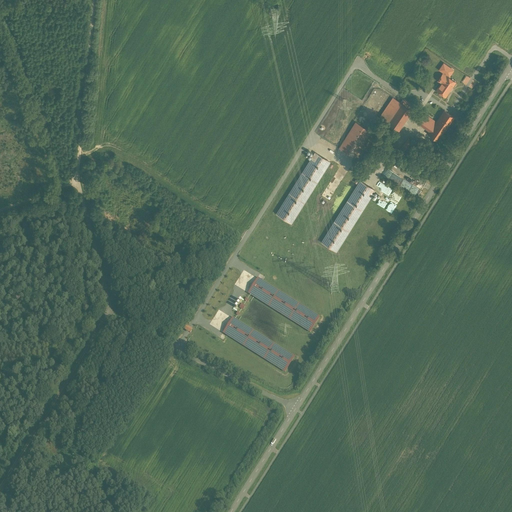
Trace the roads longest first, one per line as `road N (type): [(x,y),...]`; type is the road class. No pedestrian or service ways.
road 1 (unclassified): [(296,407),(111,308),(79,174),(96,0)]
road 2 (tertiary): [(505,74),(296,407)]
road 3 (track): [(111,308),(0,487)]
road 4 (tertiary): [(296,407),(231,511)]
